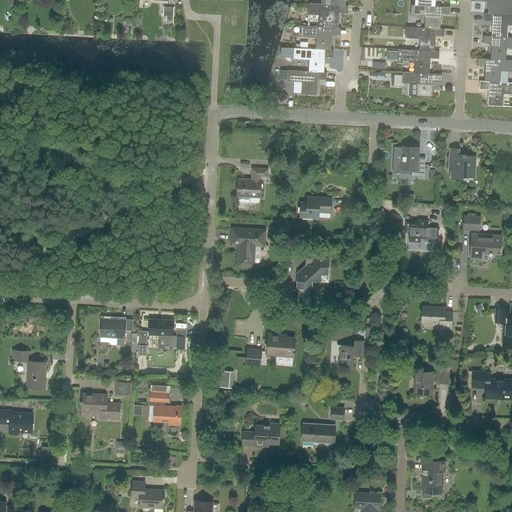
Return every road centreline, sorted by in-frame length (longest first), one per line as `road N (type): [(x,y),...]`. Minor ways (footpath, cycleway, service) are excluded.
road 1 (residential): [(203,304),(0,293)]
road 2 (residential): [(511,424),(403,420),(400,511)]
road 3 (residential): [(205,281),(217,112)]
road 4 (residential): [(191,470),(203,304)]
road 5 (residential): [(373,0),(373,22),(358,23),(355,76),(345,76),(344,119)]
road 6 (residential): [(344,119),(217,112)]
road 7 (residential): [(462,125),(465,0)]
